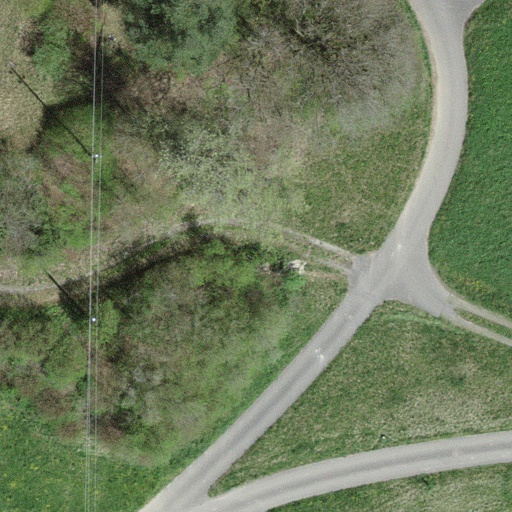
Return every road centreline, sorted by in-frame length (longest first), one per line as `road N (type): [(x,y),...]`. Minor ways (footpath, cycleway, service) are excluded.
road 1 (residential): [(432,0),(450,69),(451,112),(424,207),(385,278),(165,511)]
road 2 (track): [(511,331),(245,222),(209,227),(25,294),(0,291)]
road 3 (residential): [(511,445),(364,467),(221,511)]
